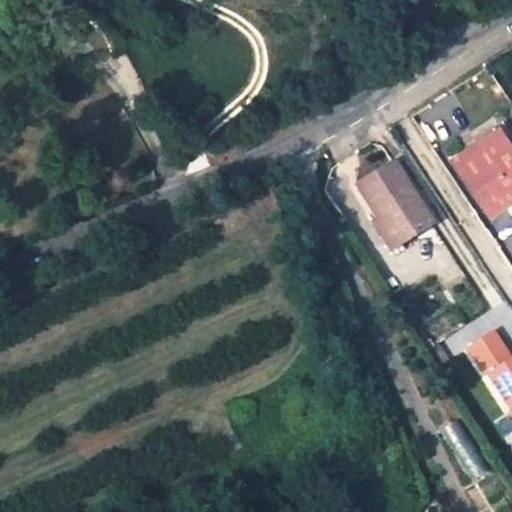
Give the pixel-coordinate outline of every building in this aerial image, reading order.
[(465,150),(451,159),(486,211),(511,193),(511,149),(498,128),(481,140),(484,145),(469,155),(465,150)] [(469,155),(484,145),(481,140),(465,150),(469,155)] [(360,183),(399,245),(432,225),(394,162),(360,183)] [(475,358),(459,368),(467,380),(483,370),(475,358)] [(126,511),(124,496),(96,502),(98,511),(126,511)]
